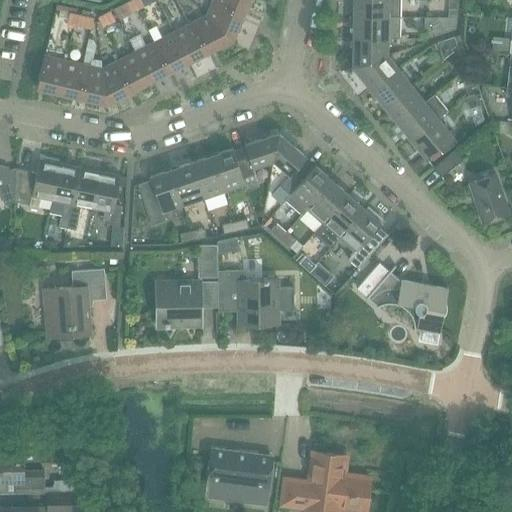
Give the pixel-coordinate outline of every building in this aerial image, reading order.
[(138,10),(133,0),(131,0),(116,8),(121,18),(138,10)] [(133,0),(138,10),(157,0),(133,0)] [(219,0),(213,0),(207,15),(234,40),(246,11),(219,0)] [(219,0),(246,11),(250,0),(219,0)] [(400,0),(353,0),(354,17),(400,17),(400,0)] [(415,0),(415,7),(425,8),(425,0),(415,0)] [(458,0),(448,0),(448,18),(457,18),(458,0)] [(415,9),(415,28),(425,28),(426,9),(415,9)] [(98,17),(104,27),(115,21),(110,11),(98,17)] [(68,24),(74,25),(77,14),(70,12),(68,24)] [(74,25),(91,29),(94,18),(77,14),(74,25)] [(207,15),(189,24),(205,55),(234,40),(207,15)] [(400,17),(354,17),(353,38),(388,38),(400,39),(400,17)] [(438,18),(439,23),(443,33),(456,29),(457,18),(448,18),(438,18)] [(443,33),(439,23),(431,26),(435,36),(443,33)] [(189,24),(171,33),(187,64),(205,55),(189,24)] [(171,33),(153,42),(169,73),(187,64),(171,33)] [(454,37),(445,40),(450,54),(458,48),(454,37)] [(388,38),(353,38),(353,67),(388,55),(388,38)] [(450,54),(445,40),(437,43),(443,60),(450,54)] [(153,42),(135,52),(151,82),(169,73),(153,42)] [(135,52),(117,61),(133,91),(151,82),(135,52)] [(37,89),(56,93),(64,60),(45,55),(37,89)] [(353,67),(371,89),(398,68),(388,55),(353,67)] [(459,59),(463,71),(472,68),(467,57),(459,59)] [(56,93),(76,98),(84,64),(64,60),(56,93)] [(102,68),(107,105),(133,91),(117,61),(102,68)] [(76,98),(107,105),(102,68),(84,64),(76,98)] [(371,89),(384,106),(411,85),(398,68),(371,89)] [(476,80),(472,68),(463,71),(468,83),(476,80)] [(446,90),(458,100),(468,87),(456,78),(446,90)] [(384,106),(398,123),(425,102),(411,85),(384,106)] [(435,94),(425,102),(398,123),(411,140),(438,118),(448,111),(435,94)] [(466,97),(470,109),(478,106),(474,94),(466,97)] [(438,118),(411,140),(425,158),(429,155),(434,161),(457,142),(438,118)] [(274,161),(279,133),(245,145),(246,148),(234,152),(237,161),(237,162),(245,185),(257,181),(253,168),(274,161)] [(281,186),(290,194),(309,172),(300,164),(306,157),(279,133),(274,161),(290,175),(281,186)] [(224,192),(245,185),(237,162),(237,161),(234,152),(233,149),(212,156),(224,192)] [(455,150),(449,155),(434,168),(441,177),(463,160),(455,150)] [(204,199),(224,192),(212,156),(192,163),(204,199)] [(37,173),(16,169),(15,202),(30,205),(29,208),(38,210),(41,198),(53,200),(60,164),(39,160),(37,173)] [(183,206),(204,199),(192,163),(171,169),(183,206)] [(80,168),(60,164),(53,200),(50,213),(62,215),(59,227),(68,228),(80,168)] [(285,200),(302,214),(307,209),(332,180),(316,166),(309,172),(290,194),(285,200)] [(100,172),(80,168),(68,228),(76,230),(81,206),(93,208),(100,172)] [(0,191),(5,206),(15,202),(16,169),(0,174),(0,191)] [(163,213),(183,206),(171,169),(150,177),(151,180),(138,185),(152,225),(166,220),(163,213)] [(121,176),(100,172),(93,208),(105,211),(102,223),(120,227),(121,206),(115,205),(121,176)] [(469,184),(483,223),(509,214),(496,175),(469,184)] [(307,209),(323,223),(348,195),(332,180),(307,209)] [(348,195),(323,223),(313,235),(321,242),(331,231),(339,238),(365,209),(348,195)] [(371,215),(365,209),(339,238),(355,252),(348,259),(359,268),(388,235),(379,227),(381,224),(380,222),(383,219),(374,212),(371,215)] [(247,219),(234,222),(236,231),(249,228),(247,219)] [(236,231),(234,222),(222,225),(224,234),(236,231)] [(271,230),(281,239),(287,232),(277,223),(271,230)] [(204,229),(192,231),(194,240),(206,238),(204,229)] [(194,240),(192,231),(180,234),(182,243),(194,240)] [(296,240),(287,232),(281,239),(290,247),(296,240)] [(217,242),(217,245),(217,254),(239,249),(237,237),(217,242)] [(199,245),(199,277),(217,277),(217,254),(217,245),(199,245)] [(299,263),(309,272),(315,265),(306,256),(299,263)] [(414,326),(414,331),(415,331),(415,328),(440,332),(448,289),(401,280),(401,282),(390,272),(396,266),(395,265),(389,272),(379,263),(357,288),(367,297),(366,298),(367,299),(368,298),(368,299),(369,298),(378,306),(377,307),(377,308),(382,305),(385,304),(390,304),(393,304),(398,305),(403,307),(406,309),(409,313),(412,318),(413,320),(414,326)] [(43,289),(45,317),(47,337),(73,335),(73,332),(91,331),(89,306),(86,306),(85,299),(104,298),(104,299),(107,299),(105,269),(72,271),(73,287),(43,289)] [(243,270),(218,271),(218,307),(238,306),(243,306),(243,279),(243,270)] [(278,279),(243,279),(243,306),(238,306),(239,325),(279,325),(278,310),(294,310),(294,287),(278,287),(278,279)] [(201,282),(196,282),(175,282),(176,287),(157,287),(157,326),(178,326),(178,321),(185,321),(185,325),(201,325),(201,282)] [(213,448),(207,488),(242,492),(241,501),(266,504),(272,456),(213,448)] [(347,457),(313,452),(309,482),(285,479),(282,504),(306,508),(305,511),(308,511),(339,511),(340,508),(365,511),(367,501),(370,477),(344,474),(347,457)] [(0,481),(16,481),(16,494),(45,493),(44,470),(24,470),(24,454),(0,453),(0,481)] [(90,484),(90,472),(72,472),(72,484),(90,484)] [(49,493),(49,507),(49,511),(62,511),(85,511),(85,492),(49,493)]
